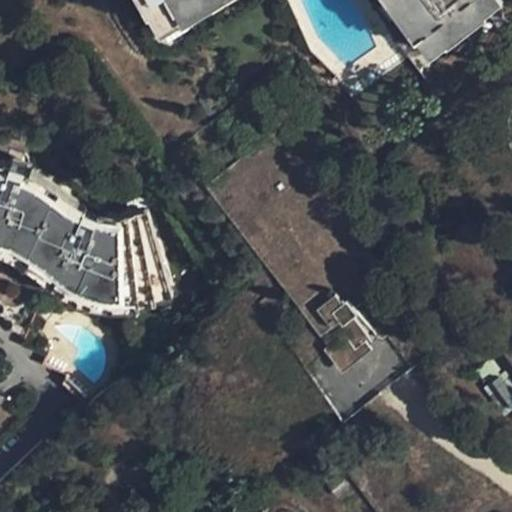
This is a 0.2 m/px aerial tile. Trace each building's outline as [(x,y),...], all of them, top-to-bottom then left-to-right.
[(163,0),(169,12),(190,0),(404,0),(433,40),(488,0),(163,0)] [(259,261),(333,199),(273,117),(197,173),(259,261)] [(0,173),(27,178),(42,183),(66,197),(89,217),(97,222),(111,227),(121,229),(133,228),(150,225),(156,224),(162,303),(166,303),(160,224),(160,215),(122,223),(112,221),(90,209),(73,196),(50,180),(2,166),(0,166),(0,173)] [(0,242),(33,262),(44,269),(38,278),(65,297),(113,310),(116,304),(145,305),(162,303),(156,224),(150,225),(133,228),(121,229),(111,227),(97,222),(89,217),(66,197),(42,183),(27,178),(0,173),(0,242)] [(388,275),(333,199),(259,261),(330,361),(362,338),(342,311),(388,275)] [(80,397),(92,370),(70,358),(73,347),(49,337),(53,327),(26,314),(29,306),(2,295),(6,286),(0,284),(0,326),(17,333),(14,341),(42,352),(36,363),(62,374),(57,387),(80,397)]
